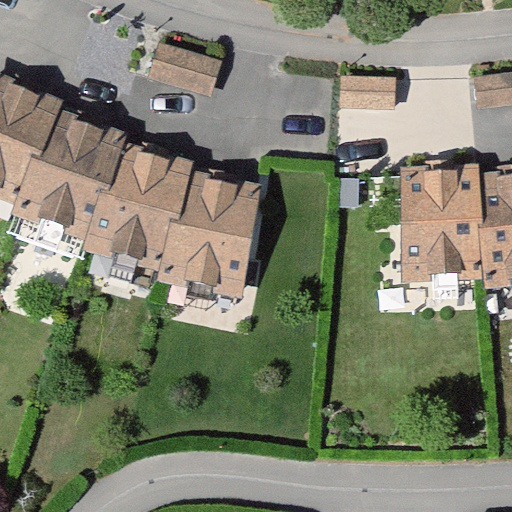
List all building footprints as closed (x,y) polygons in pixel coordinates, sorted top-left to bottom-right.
[(202,99),(210,67),(153,52),(145,84),(202,99)] [(511,103),(511,80),(468,82),(469,106),(511,103)] [(385,107),(385,84),(332,83),(332,107),(385,107)] [(0,202),(6,205),(45,118),(49,108),(0,89),(0,202)] [(3,210),(81,240),(114,150),(116,144),(45,118),(6,205),(3,210)] [(77,252),(154,274),(178,179),(179,170),(114,150),(81,240),(77,252)] [(388,278),(474,278),(468,173),(467,168),(392,171),(388,278)] [(511,280),(511,171),(468,173),(474,278),(474,283),(511,280)] [(151,284),(240,302),(260,196),(178,179),(154,274),(151,284)]
